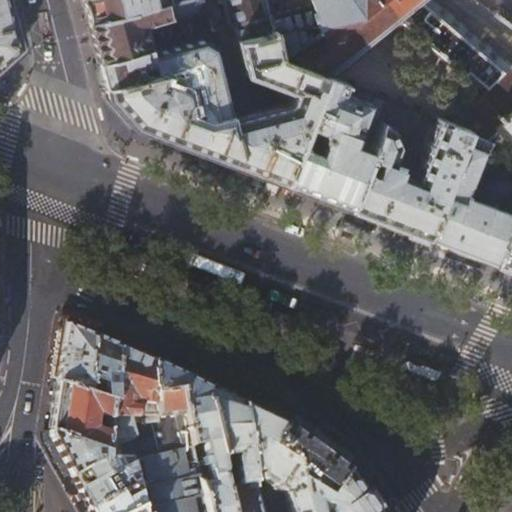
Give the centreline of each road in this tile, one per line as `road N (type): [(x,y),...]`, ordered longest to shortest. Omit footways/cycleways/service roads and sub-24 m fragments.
road 1 (primary): [(48,172),(511,344)]
road 2 (tertiary): [(387,444),(318,400),(87,289),(34,276)]
road 3 (tertiary): [(48,0),(60,61),(48,172)]
road 4 (tertiary): [(34,276),(16,406)]
